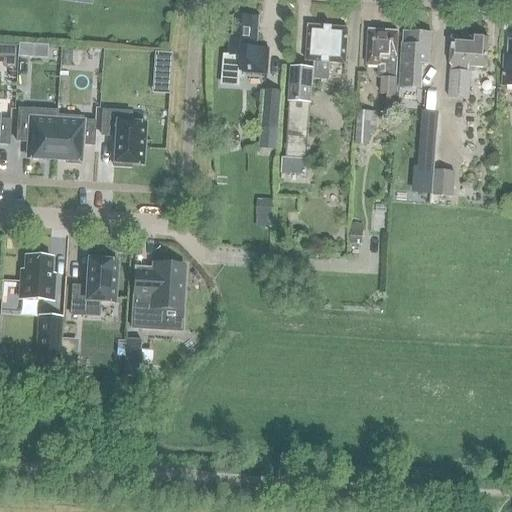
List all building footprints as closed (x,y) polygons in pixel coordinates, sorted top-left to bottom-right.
[(258,19),(251,18),(235,16),(233,37),(230,37),(229,56),(223,55),(221,81),(240,83),(241,73),(267,75),(269,50),(256,49),(258,19)] [(345,66),(347,30),(309,27),(306,63),(312,63),(311,71),(290,69),(288,103),(290,104),(286,163),(293,163),(307,164),(313,79),(326,80),(326,86),(329,86),(330,65),(345,66)] [(386,105),(395,105),(398,59),(397,59),(399,33),(370,31),(367,66),(379,67),(379,72),(383,76),(381,96),(387,96),(386,105)] [(421,91),(423,66),(430,66),(433,35),(404,33),(400,90),(421,91)] [(471,38),(471,40),(453,39),(448,99),(469,101),(471,68),(487,70),(489,39),(471,38)] [(511,40),(509,41),(508,58),(504,58),(503,87),(511,87),(511,40)] [(18,44),(17,56),(29,57),(45,58),(46,46),(30,45),(18,44)] [(155,53),(153,69),(169,70),(171,54),(155,53)] [(266,91),(263,127),(279,128),(282,92),(266,91)] [(27,158),(53,160),(56,111),(30,109),(30,111),(18,110),(16,142),(28,143),(27,158)] [(57,111),(56,111),(53,160),(66,161),(66,164),(79,165),(80,145),(92,146),(94,122),(82,121),(82,118),(57,116),(57,111)] [(117,112),(116,113),(102,112),(100,136),(115,137),(113,168),(130,169),(131,165),(141,165),(144,125),(129,124),(130,113),(117,112)] [(376,113),(356,112),(354,146),(369,146),(369,133),(375,133),(376,113)] [(423,112),(418,168),(432,169),(437,113),(423,112)] [(0,144),(7,145),(9,122),(0,120),(0,144)] [(283,162),(282,175),(292,176),(293,163),(286,163),(283,162)] [(454,197),(455,172),(436,171),(434,196),(454,197)] [(272,200),(256,200),(255,217),(271,218),(272,200)] [(363,225),(350,224),(349,245),(362,246),(363,225)] [(21,272),(19,300),(51,302),(52,280),(49,280),(51,259),(25,257),(24,273),(21,272)] [(116,263),(105,262),(105,258),(88,257),(86,288),(72,287),(70,315),(97,317),(98,302),(113,303),(116,263)] [(159,310),(181,311),(184,267),(152,265),(151,281),(135,280),(135,273),(134,273),(131,329),(158,331),(159,310)] [(57,359),(60,319),(43,317),(38,317),(36,357),(40,357),(57,359)] [(125,349),(123,376),(138,377),(140,350),(125,349)] [(60,356),(59,373),(73,374),(74,357),(60,356)]
